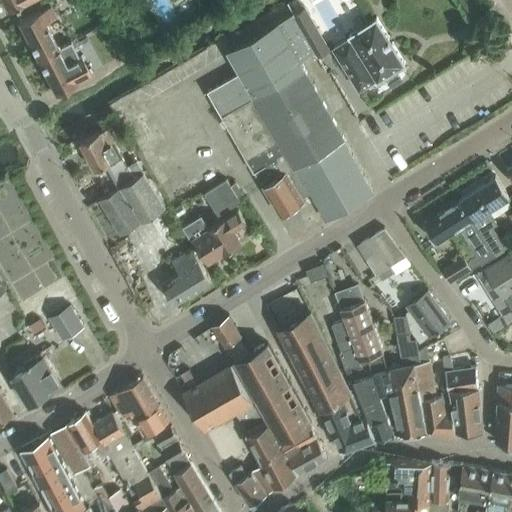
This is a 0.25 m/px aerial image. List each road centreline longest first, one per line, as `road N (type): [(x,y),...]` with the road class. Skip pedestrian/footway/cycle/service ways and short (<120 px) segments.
road 1 (residential): [(151,349),(3,82)]
road 2 (residential): [(151,349),(380,208)]
road 3 (unknown): [(380,208),(354,150),(511,55)]
road 4 (residential): [(380,208),(492,358)]
road 5 (residential): [(151,349),(240,511)]
road 6 (residential): [(0,444),(151,349)]
road 7 (residential): [(380,208),(511,119)]
